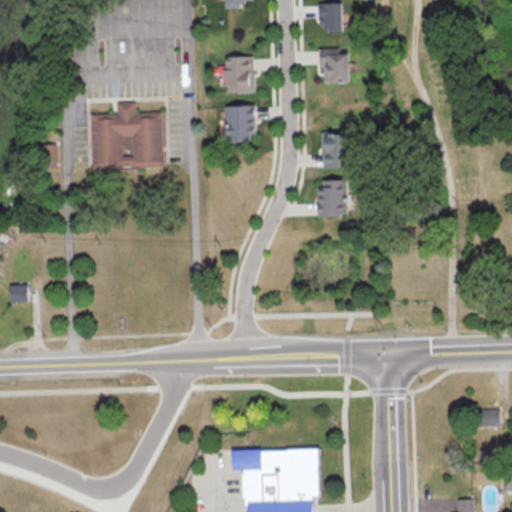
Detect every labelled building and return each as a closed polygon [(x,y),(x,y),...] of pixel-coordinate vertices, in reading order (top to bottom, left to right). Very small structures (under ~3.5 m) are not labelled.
[(353,49),(325,49),(325,82),(353,82),(353,49)] [(228,92),(256,92),(256,55),(228,55),(228,92)] [(94,167),(166,166),(164,111),(139,112),(138,101),(119,101),(120,112),(93,113),(94,167)] [(259,104),(228,104),(228,140),(259,140),(259,104)] [(325,167),(356,167),(356,131),(325,131),(325,167)] [(321,215),(350,215),(350,179),(321,179),(321,215)] [(31,284),(13,284),(13,301),(31,301),(31,284)] [(479,427),(501,426),(500,408),(479,408),(479,427)] [(244,453),(245,500),(252,499),(252,511),(318,511),(318,497),(324,496),(323,451),(244,453)] [(475,511),(475,498),(459,498),(458,511),(475,511)]
